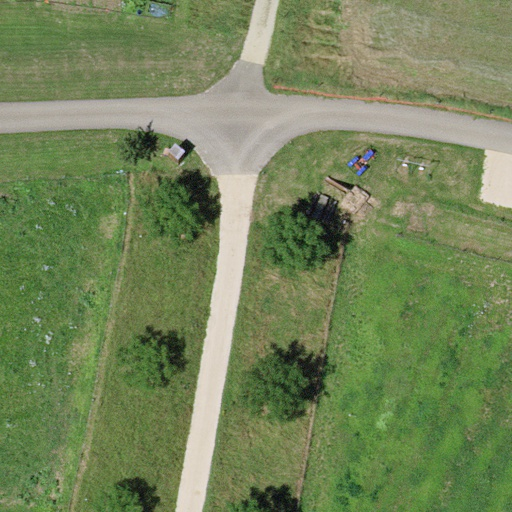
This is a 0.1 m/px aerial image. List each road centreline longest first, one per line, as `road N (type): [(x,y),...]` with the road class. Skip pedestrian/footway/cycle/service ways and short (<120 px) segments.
road 1 (unclassified): [(242,122),(231,257),(187,511)]
road 2 (unclassified): [(511,139),(363,114),(242,122)]
road 3 (unclassified): [(242,122),(117,111),(0,116)]
road 4 (track): [(271,0),(242,122)]
